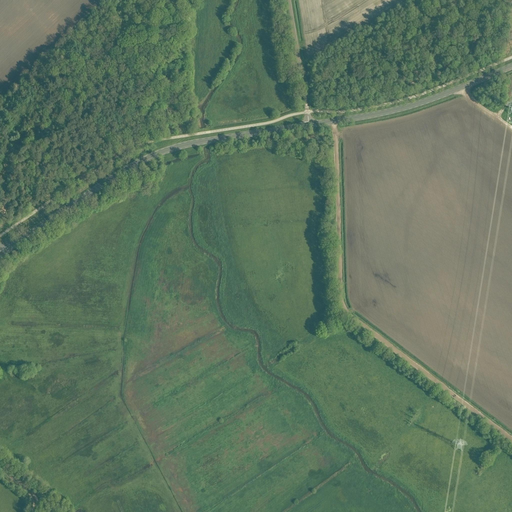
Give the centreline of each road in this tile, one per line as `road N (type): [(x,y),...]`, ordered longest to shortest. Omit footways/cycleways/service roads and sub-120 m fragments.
road 1 (track): [(333,121),(343,307),(511,441)]
road 2 (secondary): [(2,253),(158,153),(308,125)]
road 3 (secondary): [(308,125),(408,107),(511,66)]
road 4 (unclassified): [(308,125),(288,0)]
